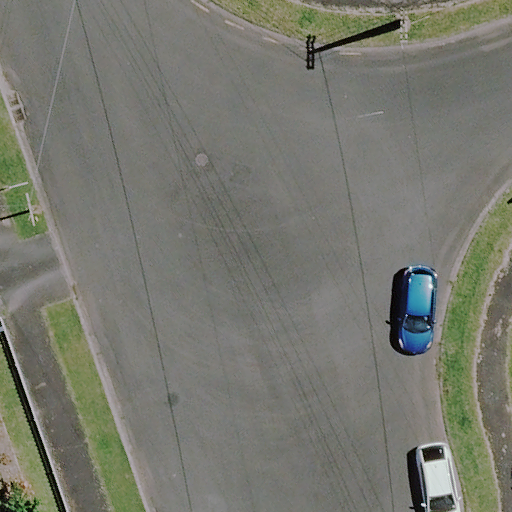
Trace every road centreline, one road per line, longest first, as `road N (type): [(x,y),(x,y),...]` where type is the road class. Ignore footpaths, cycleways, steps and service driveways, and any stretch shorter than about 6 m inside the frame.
road 1 (residential): [(189,253),(511,106)]
road 2 (residential): [(72,0),(189,253)]
road 3 (residential): [(189,253),(299,506)]
